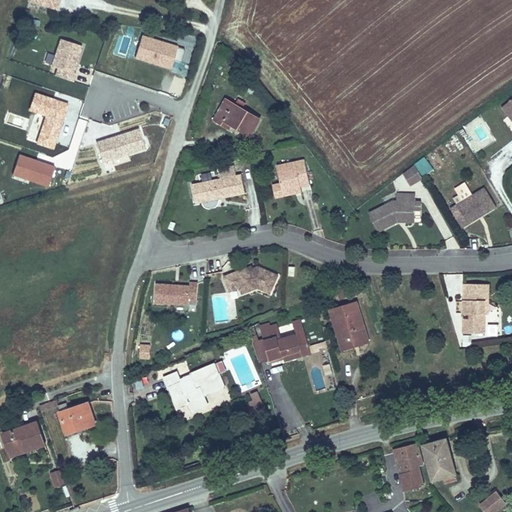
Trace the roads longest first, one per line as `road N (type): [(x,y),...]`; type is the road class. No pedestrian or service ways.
road 1 (primary): [(511,403),(280,459),(132,509)]
road 2 (residential): [(140,255),(272,237),(361,263),(511,260)]
road 3 (unclassified): [(132,509),(117,352),(140,255)]
road 4 (unclassified): [(140,255),(216,23)]
